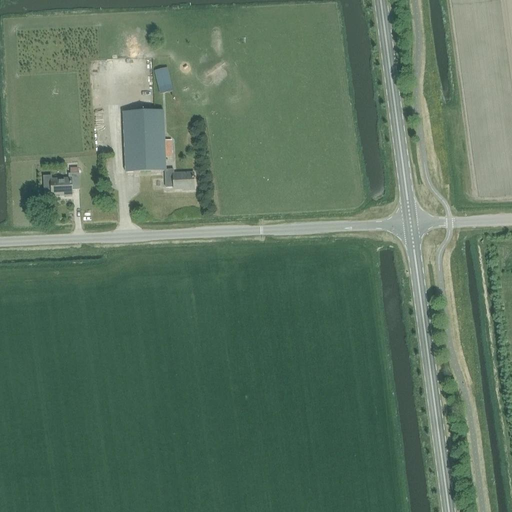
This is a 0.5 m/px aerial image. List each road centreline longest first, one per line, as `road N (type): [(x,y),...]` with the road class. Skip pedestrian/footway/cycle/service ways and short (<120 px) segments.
road 1 (unclassified): [(0,245),(409,226)]
road 2 (tertiary): [(445,511),(409,226)]
road 3 (tertiary): [(409,226),(378,0)]
